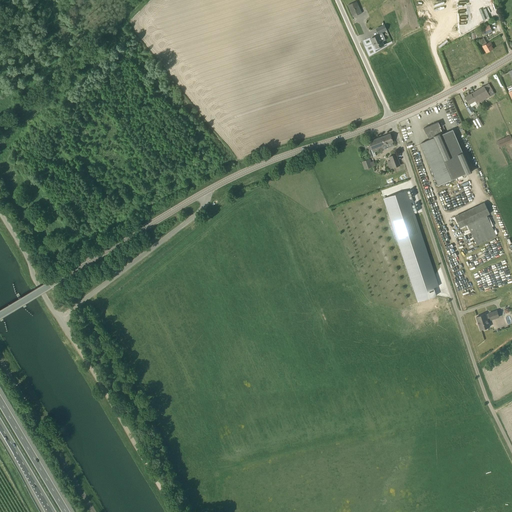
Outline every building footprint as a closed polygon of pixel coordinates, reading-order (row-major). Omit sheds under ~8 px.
[(353,17),(362,13),(357,1),(348,5),(353,17)] [(483,36),(492,31),(489,24),(480,29),(483,36)] [(383,45),(379,35),(370,39),(372,43),(373,42),(376,48),(383,45)] [(487,43),(484,38),(479,40),(487,52),(493,49),(491,46),(492,45),(490,42),(487,43)] [(491,88),(489,84),(465,97),(468,104),(475,101),(477,103),(495,94),(491,88)] [(473,120),(476,128),(482,126),(479,117),(473,120)] [(442,135),(441,133),(442,133),(440,128),(441,127),(438,122),(423,128),(426,134),(427,133),(429,140),(420,144),(438,185),(466,174),(472,172),(464,152),(462,152),(453,130),(442,135)] [(374,153),(386,149),(384,145),(393,142),(390,134),(364,143),(369,158),(372,157),(370,150),(372,149),(374,153)] [(499,147),(511,141),(511,139),(510,135),(496,141),(499,147)] [(392,168),(400,165),(396,154),(389,157),(390,160),(392,168)] [(371,162),(370,159),(362,161),(365,169),(373,167),(376,166),(374,161),(371,162)] [(383,199),(417,302),(435,296),(432,288),(437,287),(405,191),(383,199)] [(495,234),(487,215),(490,214),(484,203),(455,216),(460,228),(467,224),(475,243),(495,234)] [(17,296),(25,309),(27,307),(19,294),(17,296)] [(499,317),(497,310),(488,313),(488,314),(486,314),(476,317),(480,330),(490,327),(488,320),(490,320),(499,317)]
